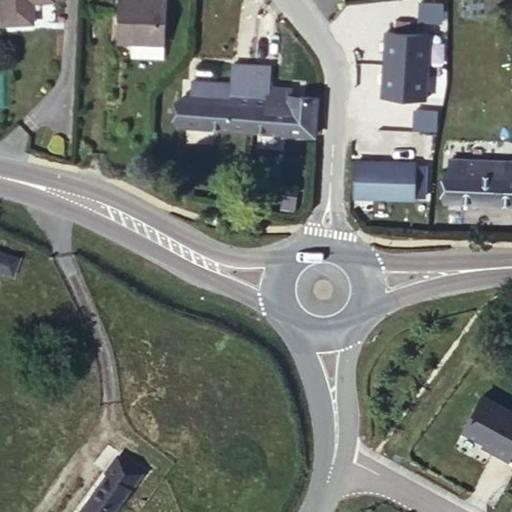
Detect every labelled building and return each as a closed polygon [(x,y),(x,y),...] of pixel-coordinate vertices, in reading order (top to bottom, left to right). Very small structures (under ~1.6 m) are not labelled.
[(6,0),(9,23),(40,20),(40,0),(6,0)] [(115,0),(114,42),(137,42),(166,42),(167,42),(167,0),(115,0)] [(431,36),(385,33),(381,96),(428,99),(431,36)] [(166,42),(137,42),(138,57),(166,57),(166,42)] [(170,109),(316,132),(322,91),(298,87),(299,80),(276,77),(280,53),(237,46),(234,66),(194,60),(192,74),(190,84),(174,82),(170,109)] [(511,156),(442,154),(441,196),(511,198),(511,156)] [(414,161),(354,162),(355,202),(415,201),(414,161)] [(0,230),(0,252),(19,260),(27,239),(0,230)] [(504,425),(511,429),(511,378),(494,369),(475,404),(506,422),(504,425)] [(126,442),(108,467),(74,511),(112,511),(133,484),(151,460),(126,442)]
